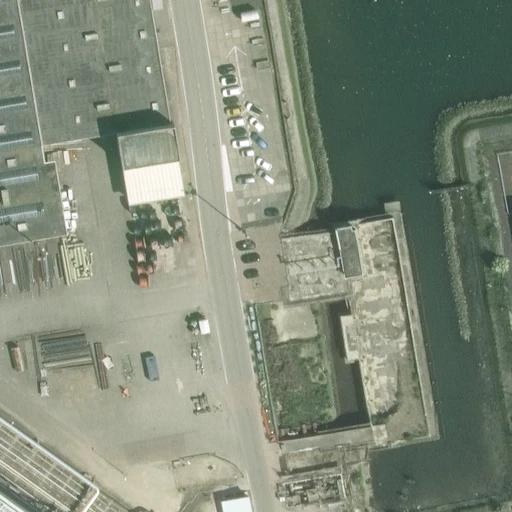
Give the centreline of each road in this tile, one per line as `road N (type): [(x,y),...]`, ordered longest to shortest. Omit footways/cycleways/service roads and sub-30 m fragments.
road 1 (unknown): [(97,302),(74,159)]
road 2 (unknown): [(225,284),(97,302)]
